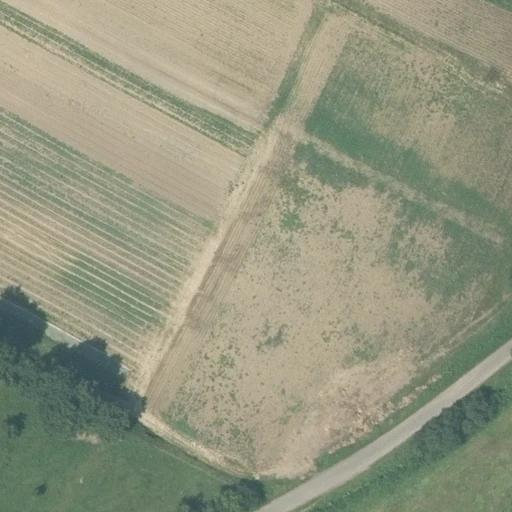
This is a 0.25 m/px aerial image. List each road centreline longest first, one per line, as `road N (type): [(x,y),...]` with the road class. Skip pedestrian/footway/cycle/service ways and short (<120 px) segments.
road 1 (track): [(270,511),(259,495),(0,364)]
road 2 (unclassified): [(272,511),(383,446),(511,347)]
